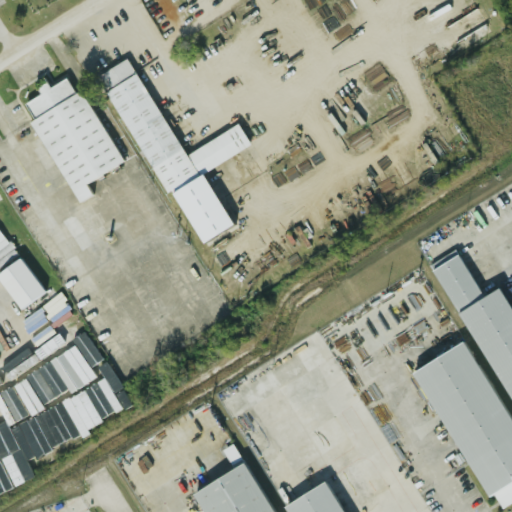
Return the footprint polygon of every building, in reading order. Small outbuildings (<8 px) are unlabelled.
[(95,75),(196,242),(229,223),(200,175),(249,145),(236,124),(182,157),(123,58),(95,75)] [(121,163),(80,90),(74,93),(66,78),(48,88),(45,83),(36,88),(39,94),(24,103),(34,120),(30,122),(75,204),(89,196),(83,184),(121,163)] [(0,266),(15,255),(5,242),(0,246),(0,266)] [(511,404),(511,307),(500,286),(481,297),(455,250),(432,263),(511,404)] [(41,291),(14,257),(0,268),(0,288),(17,310),(41,291)] [(482,499),(491,494),(498,507),(511,499),(511,426),(468,341),(414,368),(482,499)] [(0,489),(12,483),(9,477),(44,457),(24,422),(0,435),(0,489)] [(218,450),(228,467),(239,461),(229,444),(218,450)] [(274,511),(246,461),(193,490),(205,511),(274,511)] [(289,511),(342,511),(326,481),(285,503),(289,511)]
